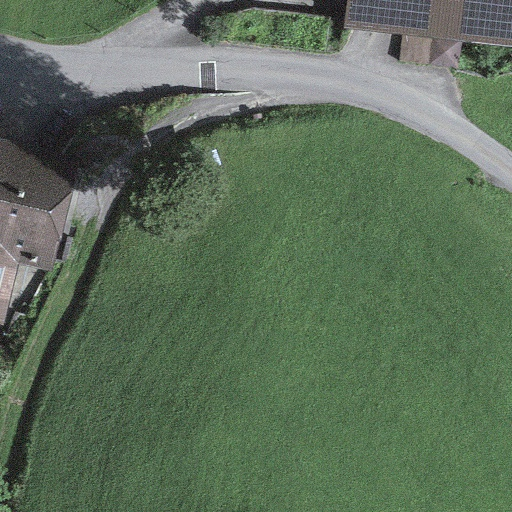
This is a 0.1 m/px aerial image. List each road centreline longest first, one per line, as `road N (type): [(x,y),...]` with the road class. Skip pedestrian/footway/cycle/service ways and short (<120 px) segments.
road 1 (track): [(1,511),(11,431),(111,186),(182,121),(297,77)]
road 2 (unclassified): [(0,54),(355,85),(444,123),(511,172)]
